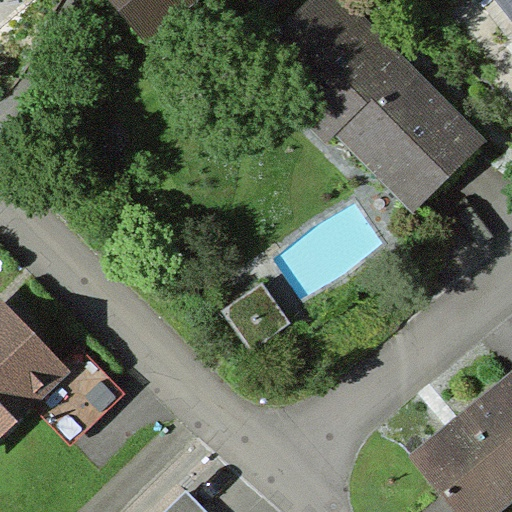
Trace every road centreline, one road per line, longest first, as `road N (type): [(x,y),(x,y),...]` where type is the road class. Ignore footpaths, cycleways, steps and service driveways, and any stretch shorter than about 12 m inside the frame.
road 1 (residential): [(0,211),(272,472)]
road 2 (residential): [(511,279),(272,472)]
